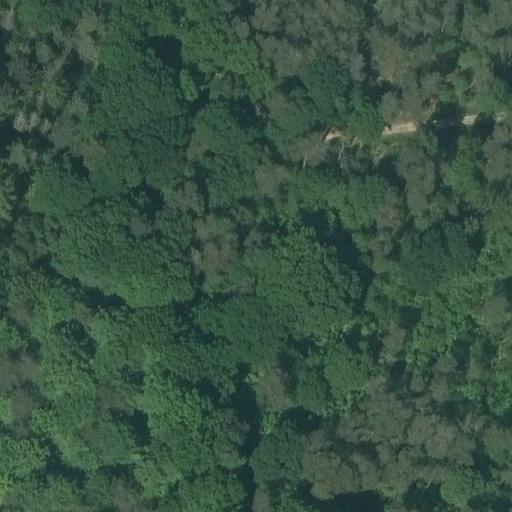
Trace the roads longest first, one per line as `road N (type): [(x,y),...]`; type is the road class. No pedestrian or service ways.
road 1 (track): [(511,116),(286,147),(0,243)]
road 2 (track): [(96,0),(231,511)]
